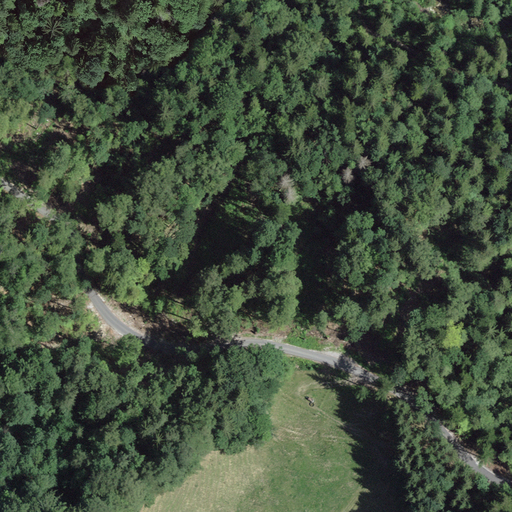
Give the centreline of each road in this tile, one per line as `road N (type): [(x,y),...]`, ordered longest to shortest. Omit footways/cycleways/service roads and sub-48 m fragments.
road 1 (unclassified): [(0,179),(66,225),(90,291),(125,330),(184,350),(272,342),(343,364),(407,396),(470,462),(511,486)]
road 2 (track): [(366,375),(303,389),(376,453),(371,478),(345,511)]
